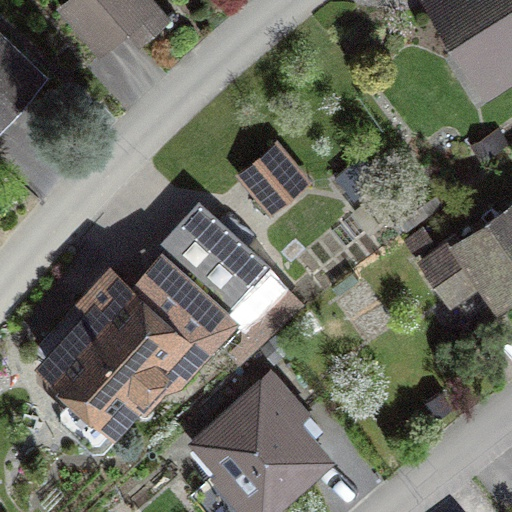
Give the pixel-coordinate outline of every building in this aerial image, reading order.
[(69,0),(62,5),(97,51),(127,29),(136,42),(161,23),(144,0),(69,0)] [(511,0),(439,0),(483,68),(511,49),(511,0)] [(0,44),(0,115),(35,77),(0,44)] [(274,157),(246,181),(267,205),(295,181),(274,157)] [(511,205),(425,264),(443,291),(475,269),(494,297),(511,285),(511,205)] [(96,305),(46,358),(115,424),(165,371),(173,379),(231,318),(216,304),(257,261),(213,219),(140,295),(110,267),(84,294),(96,305)] [(261,384),(196,438),(256,509),(315,460),(286,426),(306,410),(289,389),(275,401),(261,384)]
